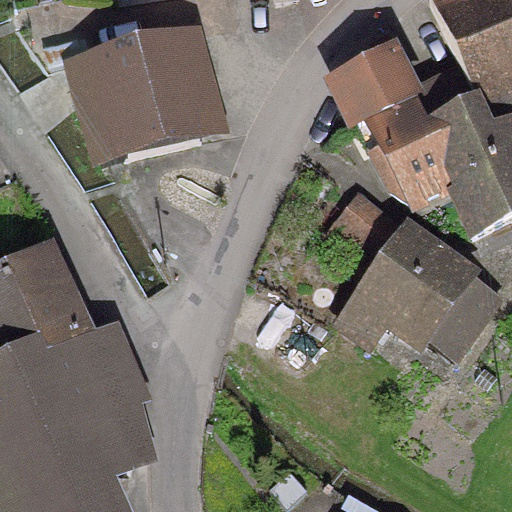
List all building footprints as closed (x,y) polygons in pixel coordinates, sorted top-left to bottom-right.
[(511,0),(436,0),(467,63),(494,121),(511,112),(511,0)] [(202,25),(63,60),(91,167),(230,131),(202,25)] [(326,76),(349,128),(368,119),(420,95),(426,93),(422,83),(398,36),(326,76)] [(467,63),(422,83),(426,93),(420,95),(428,113),(424,116),(454,183),(449,185),(454,195),(472,236),(511,218),(511,112),(494,121),(467,63)] [(420,95),(368,119),(381,146),(368,152),(389,193),(409,203),(413,213),(454,195),(449,185),(454,183),(424,116),(428,113),(420,95)] [(322,241),(367,274),(403,225),(359,192),(322,241)] [(410,216),(403,225),(367,274),(332,324),(370,352),(387,329),(422,355),(430,344),(457,364),(505,299),(476,277),(481,269),(410,216)] [(0,262),(0,353),(91,318),(54,241),(0,262)] [(0,353),(0,511),(133,511),(117,476),(160,462),(144,405),(154,401),(121,322),(96,329),(91,318),(0,353)]
